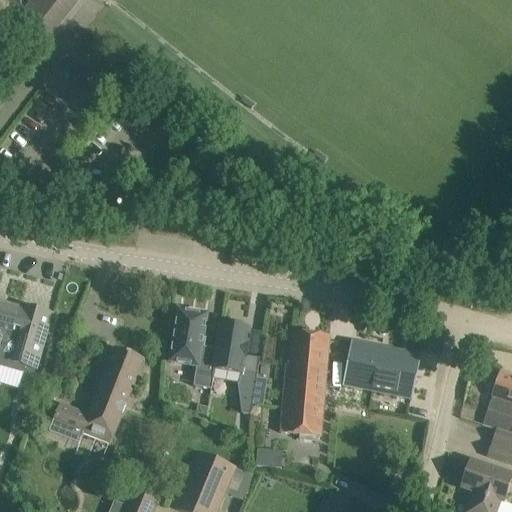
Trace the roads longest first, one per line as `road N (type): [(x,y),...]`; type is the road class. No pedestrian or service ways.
road 1 (unclassified): [(490,325),(0,230)]
road 2 (unclassified): [(419,511),(460,355),(490,325)]
